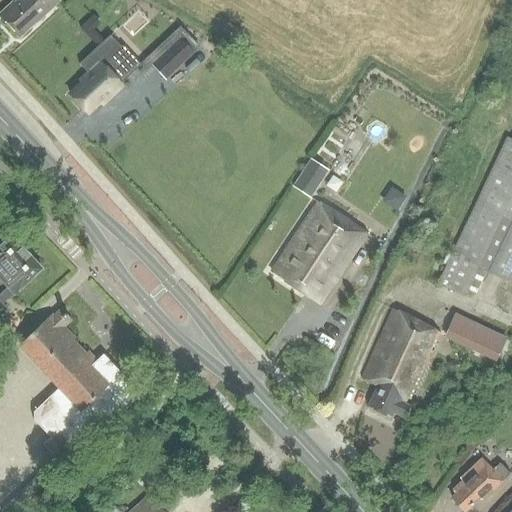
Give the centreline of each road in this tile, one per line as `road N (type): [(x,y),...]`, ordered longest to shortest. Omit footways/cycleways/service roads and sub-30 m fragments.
road 1 (primary): [(65,188),(146,303),(194,351),(246,385)]
road 2 (primary): [(246,385),(169,282),(65,188)]
road 3 (primary): [(362,511),(246,385)]
road 4 (unknown): [(266,363),(301,317),(323,312),(353,268)]
